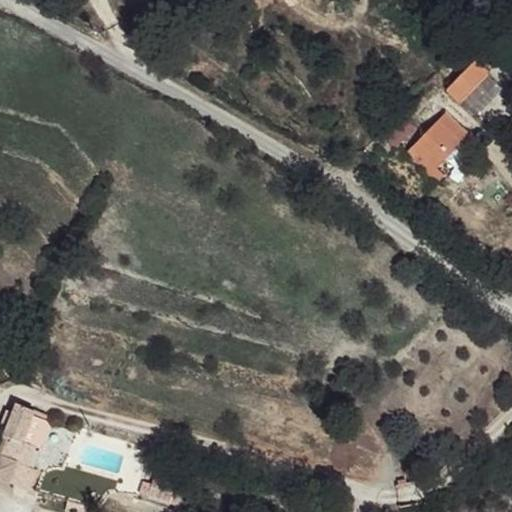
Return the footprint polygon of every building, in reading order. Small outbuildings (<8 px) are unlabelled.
[(346,40),(326,51),(337,66),(354,52),(346,40)] [(471,61),(441,87),(458,99),(483,74),(471,61)] [(407,111),(384,134),(403,150),(426,127),(407,111)] [(426,127),(403,150),(437,182),(446,173),(438,168),(470,137),(440,111),(426,127)] [(13,310),(0,301),(0,322),(3,324),(13,310)] [(0,328),(3,324),(0,322),(0,352),(8,340),(0,334),(0,328)] [(42,401),(22,393),(18,405),(38,412),(42,401)] [(38,412),(18,405),(0,455),(0,470),(16,475),(22,454),(30,432),(38,412)] [(44,438),(30,432),(22,454),(37,461),(44,438)] [(37,461),(22,454),(16,475),(29,482),(37,461)] [(44,464),(37,461),(29,482),(36,483),(44,464)]
